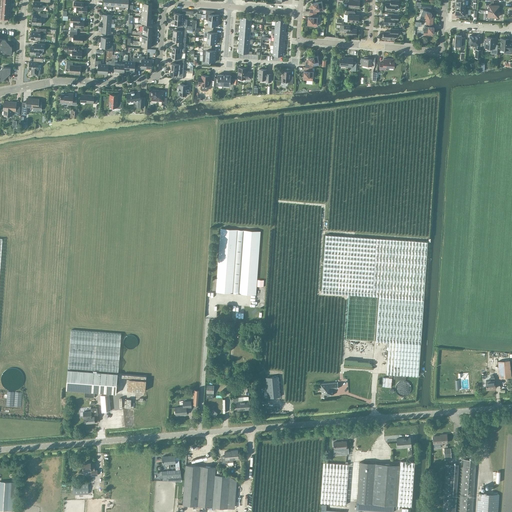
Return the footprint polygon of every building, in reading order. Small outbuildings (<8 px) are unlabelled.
[(34,2),(33,10),(42,11),(42,2),(47,3),(47,0),(40,0),(40,2),(34,2)] [(345,0),(345,3),(349,3),(348,7),(359,8),(360,1),(355,0),(345,0)] [(386,3),(385,10),(396,11),(396,7),(396,4),(398,4),(398,1),(390,0),(390,3),(386,3)] [(310,9),(310,13),(316,14),(317,12),(323,10),(323,7),(323,6),(324,5),(324,4),(323,3),(323,2),(322,2),(322,1),(312,3),(313,5),(312,6),(311,6),(310,7),(310,8),(310,9)] [(493,2),(486,1),(486,5),(489,5),(488,11),(498,11),(499,10),(499,8),(499,7),(499,6),(493,5),(493,2)] [(84,6),(84,2),(74,2),(74,7),(77,7),(76,12),(87,13),(87,6),(84,6)] [(455,9),(455,14),(456,14),(456,17),(467,18),(468,10),(464,9),(455,9)] [(206,10),(206,14),(206,20),(209,20),(219,21),(219,15),(214,14),(214,11),(206,10)] [(420,18),(426,21),(426,23),(433,23),(433,19),(433,17),(433,16),(432,16),(431,15),(432,13),(422,10),(421,11),(421,12),(420,12),(420,13),(420,14),(421,14),(420,15),(421,15),(420,18)] [(175,13),(174,18),(184,19),(185,14),(193,14),(194,11),(182,11),(182,14),(175,13)] [(347,22),(358,23),(359,15),(354,15),(354,11),(346,11),(346,15),(348,15),(347,22)] [(498,11),(488,11),(488,14),(485,14),(485,19),(492,20),(492,17),(498,17),(498,16),(499,15),(499,13),(498,12),(498,11)] [(316,14),(310,13),(309,17),(308,17),(307,26),(317,26),(317,23),(318,23),(318,17),(316,17),(316,14)] [(46,14),(39,14),(39,17),(33,16),(32,21),(31,21),(30,24),(32,25),(41,26),(41,17),(46,18),(46,14)] [(384,17),(384,24),(394,25),(395,21),(395,18),(398,18),(398,15),(392,14),(392,17),(384,17)] [(71,27),(71,30),(77,31),(77,27),(84,28),(84,21),(80,21),(80,17),(78,17),(71,17),(71,22),(74,22),(73,27),(71,27)] [(174,18),(174,24),(181,25),(180,27),(187,28),(192,28),(192,26),(187,26),(187,19),(184,19),(174,18)] [(218,26),(219,21),(209,20),(208,25),(205,25),(205,28),(213,29),(213,26),(218,26)] [(433,23),(426,23),(426,26),(424,26),(424,27),(423,28),(423,29),(423,30),(423,31),(424,31),(424,32),(424,35),(430,36),(430,35),(431,35),(432,35),(433,35),(433,34),(433,33),(434,27),(432,27),(433,23)] [(347,31),(347,35),(356,36),(356,29),(350,29),(350,25),(344,25),(344,31),(347,31)] [(173,30),(173,35),(186,36),(187,31),(187,28),(180,27),(180,30),(173,30)] [(45,29),(38,28),(38,32),(31,32),(31,40),(40,41),(40,32),(45,33),(45,29)] [(212,32),(213,29),(205,28),(204,32),(208,32),(207,38),(217,38),(218,33),(212,32)] [(383,39),(394,40),(394,35),(398,35),(398,30),(391,29),(390,32),(384,32),(384,35),(383,35),(383,36),(383,37),(383,38),(383,39)] [(77,35),(77,31),(70,31),(70,36),(74,37),(73,41),(83,42),(83,35),(77,35)] [(101,37),(101,42),(111,43),(111,40),(114,40),(114,38),(115,38),(115,35),(108,34),(107,37),(101,37)] [(173,35),(173,41),(177,41),(177,44),(186,45),(186,36),(173,35)] [(453,39),(453,45),(455,45),(456,46),(456,47),(456,48),(457,48),(458,49),(459,49),(460,49),(464,50),(465,38),(461,37),(461,35),(459,35),(455,35),(455,38),(454,38),(453,38),(453,39)] [(475,50),(475,58),(480,58),(481,50),(477,50),(477,45),(479,45),(479,37),(469,36),(468,45),(475,45),(475,50)] [(497,45),(495,45),(495,38),(494,38),(492,38),(486,37),(486,42),(485,42),(484,48),(491,48),(490,54),(497,54),(498,45),(497,45)] [(217,44),(217,38),(207,38),(207,41),(204,41),(203,46),(211,47),(212,44),(217,44)] [(504,53),(511,54),(511,50),(511,47),(511,45),(511,46),(509,45),(509,39),(505,39),(505,38),(503,38),(502,38),(502,39),(501,39),(500,50),(504,50),(504,53)] [(0,48),(1,50),(5,46),(8,43),(7,42),(6,41),(5,40),(0,39),(0,48)] [(111,43),(101,42),(100,47),(107,48),(106,51),(113,51),(113,46),(110,45),(111,43)] [(30,47),(30,55),(42,56),(43,51),(44,51),(44,44),(35,43),(35,47),(30,47)] [(5,47),(5,46),(1,50),(4,53),(11,53),(12,47),(11,47),(11,46),(10,45),(9,44),(5,47)] [(172,46),(172,52),(182,53),(185,53),(186,45),(177,44),(176,47),(172,46)] [(68,46),(67,50),(69,51),(73,51),(72,54),(72,57),(81,58),(82,51),(80,50),(77,50),(77,47),(70,47),(68,46)] [(203,46),(203,55),(216,56),(216,51),(211,50),(211,47),(203,46)] [(178,58),(178,61),(184,61),(184,58),(181,58),(182,53),(172,52),(171,58),(178,58)] [(202,61),(202,64),(210,65),(210,62),(215,62),(216,56),(203,55),(203,61),(202,61)] [(139,58),(139,59),(142,59),(141,64),(141,69),(146,69),(147,60),(144,59),(144,57),(139,56),(139,58)] [(306,63),(306,67),(312,68),(312,66),(319,65),(319,61),(319,60),(320,59),(320,58),(319,58),(319,57),(318,56),(311,57),(308,57),(309,60),(308,60),(307,60),(306,61),(306,62),(306,63)] [(112,61),(112,66),(114,67),(114,72),(119,72),(120,62),(117,62),(118,59),(115,59),(115,58),(112,57),(112,61)] [(356,62),(353,62),(353,58),(340,57),(340,66),(351,67),(351,71),(356,71),(356,62)] [(361,65),(372,66),(372,65),(375,65),(375,58),(364,57),(364,58),(361,58),(361,65)] [(43,59),(36,58),(36,62),(29,61),(29,70),(31,70),(31,76),(40,76),(39,76),(40,71),(38,71),(38,62),(43,62),(43,59)] [(130,61),(130,71),(135,71),(135,64),(138,64),(138,62),(139,59),(139,58),(133,58),(133,61),(130,61)] [(379,69),(386,70),(386,67),(394,67),(395,59),(390,59),(384,59),(383,63),(380,62),(379,69)] [(97,73),(103,74),(103,64),(101,64),(101,61),(95,61),(95,64),(98,65),(97,73)] [(103,64),(103,74),(108,74),(108,68),(111,68),(112,66),(112,61),(109,61),(109,62),(106,62),(106,64),(103,64)] [(171,63),(170,69),(180,70),(181,67),(184,67),(184,61),(178,61),(178,64),(171,63)] [(70,73),(80,73),(81,66),(72,65),(73,62),(67,62),(66,68),(70,69),(70,73)] [(3,67),(0,69),(0,70),(3,74),(3,73),(6,77),(7,76),(8,75),(9,74),(10,74),(10,68),(3,67)] [(312,71),(312,68),(306,67),(305,71),(304,71),(303,80),(313,81),(313,77),(314,72),(312,71)] [(252,72),(246,72),(246,68),(239,68),(238,79),(245,79),(245,78),(251,79),(252,72)] [(170,69),(170,74),(176,75),(176,78),(183,78),(183,72),(180,72),(180,70),(170,69)] [(266,81),(272,82),(272,74),(267,74),(267,70),(259,69),(258,79),(266,80),(266,81)] [(290,76),(290,72),(282,71),(282,81),(288,81),(288,84),(293,85),(293,77),(290,76)] [(214,78),(214,86),(217,87),(217,85),(230,86),(231,75),(226,75),(223,75),(218,74),(218,78),(214,78)] [(201,83),(201,85),(201,89),(202,90),(207,90),(208,89),(208,88),(211,88),(212,80),(209,80),(209,76),(202,75),(202,78),(199,78),(198,83),(201,83)] [(187,87),(187,85),(179,84),(179,94),(186,95),(186,94),(190,94),(190,87),(187,87)] [(152,100),(162,101),(162,105),(167,105),(167,98),(164,97),(164,91),(151,90),(150,96),(152,96),(152,100)] [(137,106),(144,107),(145,97),(140,97),(140,91),(135,92),(127,93),(128,102),(138,101),(137,106)] [(70,105),(76,105),(77,98),(73,97),(73,94),(69,93),(69,95),(61,94),(61,96),(60,96),(60,97),(61,97),(60,102),(70,103),(70,105)] [(81,102),(97,103),(98,95),(89,95),(87,95),(81,94),(81,102)] [(109,107),(117,107),(117,108),(121,109),(122,102),(118,101),(118,95),(110,94),(109,107)] [(22,102),(21,115),(26,116),(27,107),(33,108),(33,110),(40,111),(41,104),(38,104),(38,100),(27,99),(27,103),(22,102)] [(4,102),(4,110),(4,115),(12,116),(12,111),(15,111),(14,115),(19,115),(20,107),(15,107),(15,103),(4,102)] [(238,294),(242,230),(237,230),(220,229),(215,292),(233,293),(238,294)] [(238,294),(255,295),(260,232),(242,230),(238,294)] [(326,234),(322,292),(379,296),(376,341),(389,342),(387,374),(419,377),(424,300),(428,242),(326,234)] [(374,347),(377,296),(350,295),(346,342),(350,342),(349,359),(358,359),(358,363),(372,364),(373,351),(376,351),(376,347),(374,347)] [(68,369),(118,372),(121,334),(71,330),(68,369)] [(138,342),(138,341),(138,339),(137,338),(137,337),(136,336),(135,335),(133,334),(131,333),(130,333),(129,333),(127,333),(126,334),(125,335),(124,336),(123,337),(123,338),(122,340),(123,343),(123,344),(124,346),(125,347),(127,347),(128,348),(130,348),(131,348),(133,348),(134,347),(135,346),(136,345),(137,344),(138,342)] [(510,365),(499,365),(500,378),(511,377),(510,365)] [(21,380),(21,378),(21,376),(21,374),(20,372),(18,370),(17,369),(15,368),(13,367),(11,367),(9,367),(7,367),(5,368),(3,370),(2,371),(0,373),(0,374),(0,381),(1,384),(2,385),(3,386),(5,387),(8,388),(10,389),(13,388),(15,388),(17,387),(18,385),(20,384),(21,382),(21,380)] [(66,390),(79,391),(116,394),(118,374),(67,370),(66,390)] [(266,377),(268,397),(280,396),(278,376),(266,377)] [(491,381),(486,381),(486,389),(495,389),(494,377),(490,377),(491,381)] [(412,391),(412,389),(412,388),(411,386),(411,385),(410,384),(409,383),(407,382),(406,382),(404,381),(403,381),(401,382),(399,383),(398,383),(397,384),(397,386),(396,388),(396,389),(396,391),(396,392),(397,394),(398,395),(399,396),(400,396),(402,397),(403,397),(405,397),(407,397),(408,396),(409,395),(410,394),(411,392),(412,391)] [(330,395),(330,394),(334,394),(333,389),(338,388),(338,382),(321,384),(322,397),(327,397),(327,396),(330,395)] [(214,385),(207,385),(206,398),(213,399),(214,385)] [(100,396),(101,412),(110,411),(109,395),(100,396)] [(233,398),(233,404),(237,404),(237,410),(250,409),(249,401),(238,401),(237,398),(233,398)] [(191,401),(183,402),(184,405),(183,405),(183,407),(175,408),(175,415),(186,415),(186,407),(191,407),(191,401)] [(91,411),(83,412),(84,418),(86,418),(86,423),(95,422),(98,422),(98,415),(96,416),(96,413),(98,413),(97,408),(91,408),(91,411)] [(442,434),(442,435),(433,436),(433,444),(448,443),(447,434),(442,434)] [(396,439),(397,448),(411,447),(410,438),(396,439)] [(346,441),(333,442),(334,454),(342,453),(342,454),(349,454),(348,448),(347,448),(346,441)] [(233,462),(233,459),(238,459),(237,450),(232,451),(225,452),(225,457),(221,457),(221,463),(233,462)] [(162,457),(163,465),(175,464),(174,456),(162,457)] [(459,511),(473,511),(477,460),(463,459),(459,511)] [(401,465),(398,505),(411,506),(415,462),(401,461),(401,465)] [(321,503),(346,504),(349,464),(323,462),(321,503)] [(360,462),(357,502),(398,505),(401,465),(360,462)] [(91,471),(91,476),(98,475),(97,470),(95,470),(94,465),(91,466),(91,463),(83,463),(83,471),(91,471)] [(442,511),(455,511),(459,465),(446,464),(442,511)] [(186,465),(184,485),(183,505),(227,509),(230,476),(215,475),(215,468),(186,465)] [(180,470),(162,471),(163,480),(179,481),(179,477),(181,476),(180,470)] [(0,481),(0,509),(1,510),(16,511),(18,483),(0,481)] [(75,484),(75,494),(89,494),(88,484),(75,484)] [(497,511),(499,495),(478,493),(477,511),(497,511)]
